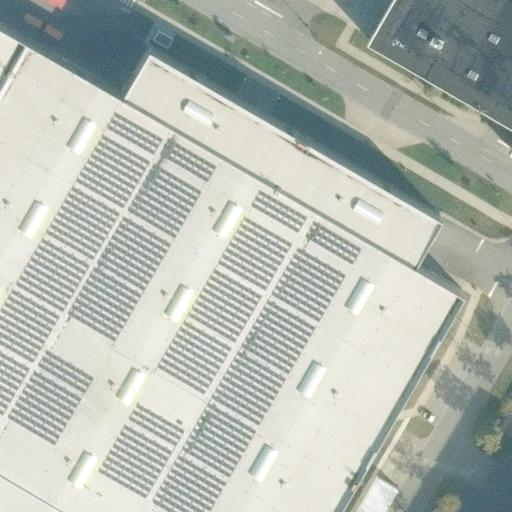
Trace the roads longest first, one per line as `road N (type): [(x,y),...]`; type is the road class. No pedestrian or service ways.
road 1 (unclassified): [(511,172),(213,0)]
road 2 (unclassified): [(511,333),(406,511)]
